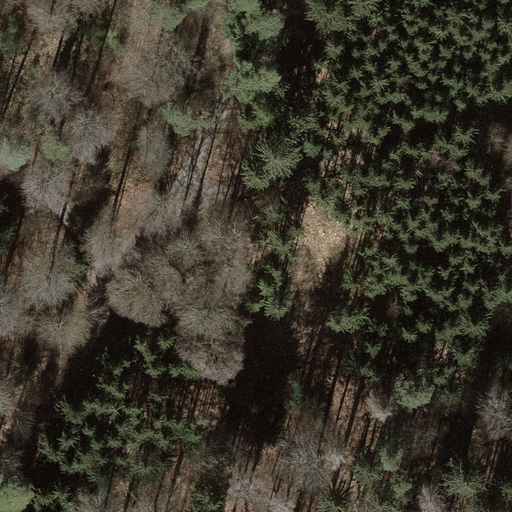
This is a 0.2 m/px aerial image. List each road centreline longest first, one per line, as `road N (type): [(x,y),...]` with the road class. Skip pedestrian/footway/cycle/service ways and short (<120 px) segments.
road 1 (track): [(0,173),(119,253),(109,286),(0,484)]
road 2 (track): [(178,199),(511,91)]
road 3 (track): [(178,199),(293,0)]
